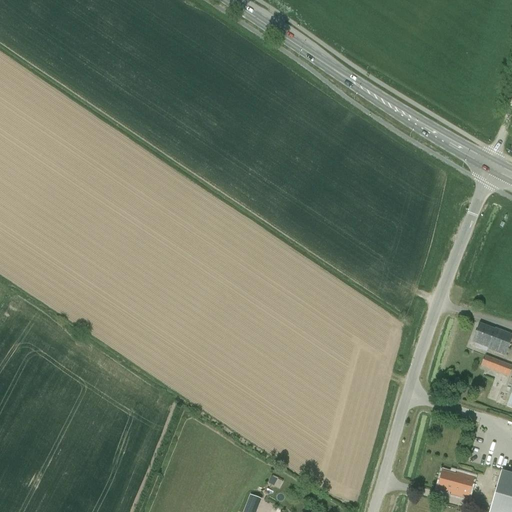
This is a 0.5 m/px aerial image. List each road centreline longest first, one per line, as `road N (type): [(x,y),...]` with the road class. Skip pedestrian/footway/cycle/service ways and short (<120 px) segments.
road 1 (track): [(0,13),(82,134),(161,209),(262,252),(371,274),(438,303)]
road 2 (motorway): [(0,473),(203,0)]
road 3 (motorway): [(174,0),(0,405)]
road 4 (motorway): [(16,511),(47,447),(92,383),(244,252),(289,176)]
road 5 (primary): [(511,178),(234,0)]
road 6 (motorway): [(17,3),(4,87),(0,294)]
road 7 (primary): [(60,0),(271,94)]
road 8 (unclassified): [(373,511),(438,303)]
road 9 (primary): [(280,69),(129,0)]
road 10 (primary): [(345,131),(494,194)]
